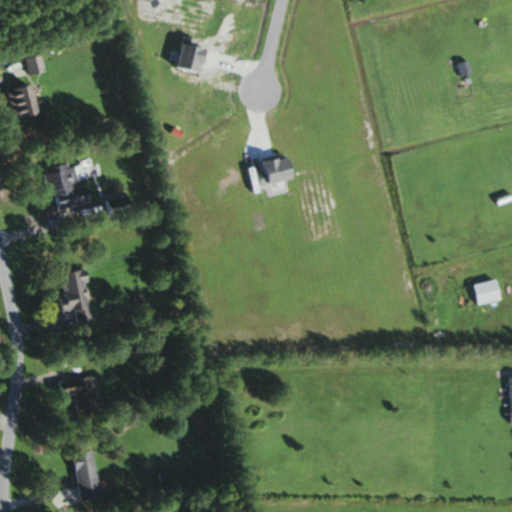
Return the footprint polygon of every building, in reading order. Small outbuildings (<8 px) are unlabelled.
[(5,90),(11,119),(41,114),(35,85),(5,90)] [(46,169),(55,210),(93,202),(89,185),(79,187),(74,163),(46,169)] [(131,208),(129,196),(110,199),(112,212),(131,208)] [(75,311),(77,325),(93,323),(85,270),(59,274),(65,313),(75,311)] [(99,414),(93,376),(63,381),(65,397),(75,396),(78,417),(99,414)] [(78,501),(100,498),(93,451),(72,454),(78,501)]
